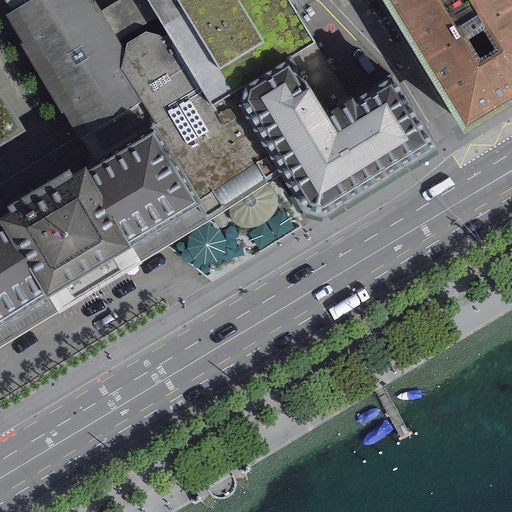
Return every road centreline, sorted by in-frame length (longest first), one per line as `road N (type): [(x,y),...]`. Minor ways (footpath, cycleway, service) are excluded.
road 1 (primary): [(0,499),(511,197)]
road 2 (primary): [(466,180),(0,460)]
road 3 (residential): [(466,180),(351,0)]
